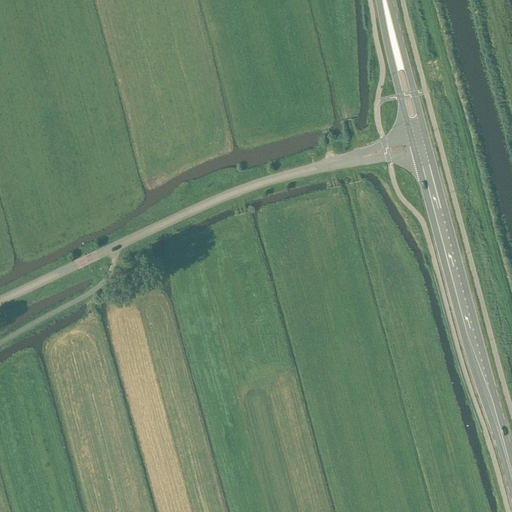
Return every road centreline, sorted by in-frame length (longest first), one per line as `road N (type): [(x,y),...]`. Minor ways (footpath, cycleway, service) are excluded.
road 1 (unclassified): [(0,301),(242,189),(420,144)]
road 2 (primary): [(511,476),(420,144)]
road 3 (primary): [(420,144),(384,0)]
